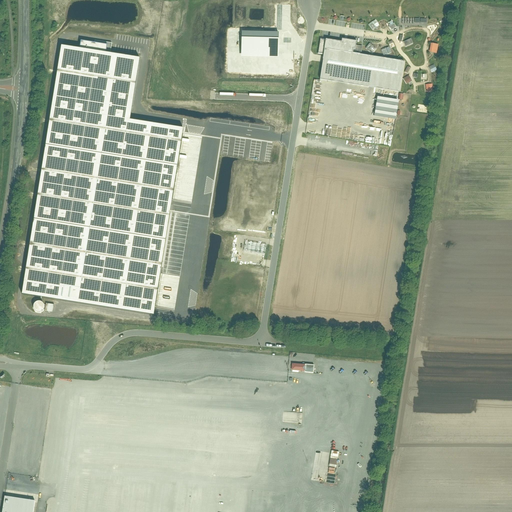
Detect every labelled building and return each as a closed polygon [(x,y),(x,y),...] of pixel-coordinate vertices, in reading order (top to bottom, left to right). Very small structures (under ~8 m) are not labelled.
[(377,20),(369,24),(372,30),(380,26),(377,20)] [(391,30),(396,27),(392,20),(387,23),(391,30)] [(279,33),(242,32),(241,57),(279,58),(279,33)] [(342,39),(342,42),(320,39),(317,55),(324,56),(319,81),(400,93),(404,61),(362,55),(363,47),(356,46),(357,41),(342,39)] [(80,50),(61,46),(44,150),(21,294),(153,316),(182,129),(130,122),(140,58),(106,53),(107,46),(81,41),(80,50)] [(432,43),(430,52),(438,54),(439,44),(432,43)] [(370,44),(366,48),(373,54),(377,49),(370,44)] [(390,47),(382,50),(384,56),(392,53),(390,47)] [(407,84),(413,81),(410,75),(404,78),(407,84)] [(376,117),(398,119),(400,100),(378,97),(376,117)] [(267,244),(246,241),(244,254),(266,257),(267,244)] [(36,311),(45,311),(45,302),(36,302),(36,311)] [(292,370),(314,373),(315,366),(293,363),(292,370)] [(337,467),(339,451),(332,451),(330,467),(337,467)] [(33,511),(35,503),(5,498),(3,511),(33,511)]
